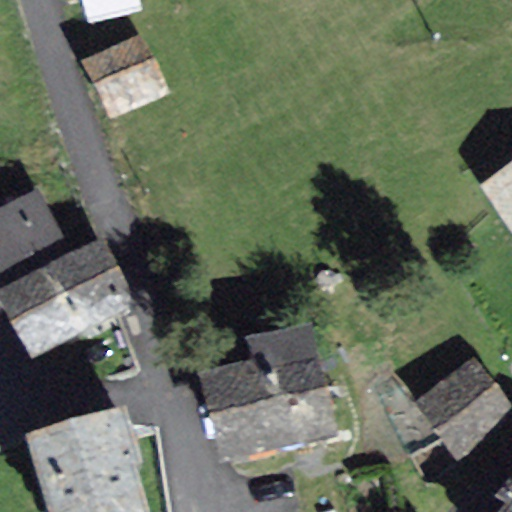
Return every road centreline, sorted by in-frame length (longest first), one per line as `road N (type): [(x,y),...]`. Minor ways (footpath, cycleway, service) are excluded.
road 1 (unclassified): [(39,0),(172,398)]
road 2 (unclassified): [(0,345),(73,388),(172,398)]
